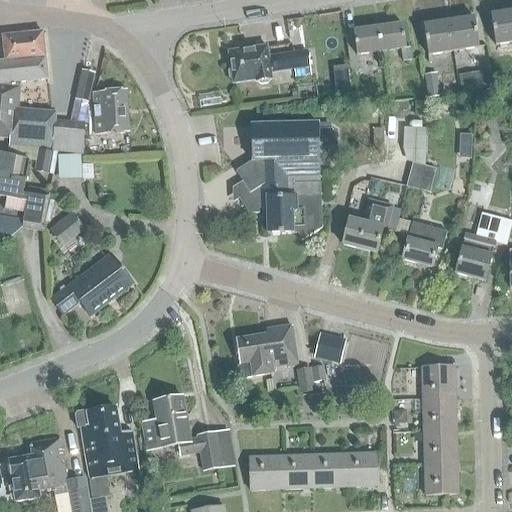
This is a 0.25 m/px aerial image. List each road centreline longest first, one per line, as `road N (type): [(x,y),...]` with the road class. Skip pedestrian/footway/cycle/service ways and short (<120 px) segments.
road 1 (residential): [(487,334),(435,332),(182,261)]
road 2 (residential): [(182,261),(169,291),(127,337),(0,391)]
road 3 (residential): [(130,47),(178,140),(182,261)]
road 4 (residential): [(130,47),(181,18),(301,0)]
road 5 (residential): [(491,511),(487,334)]
road 6 (residential): [(0,17),(78,21),(130,47)]
